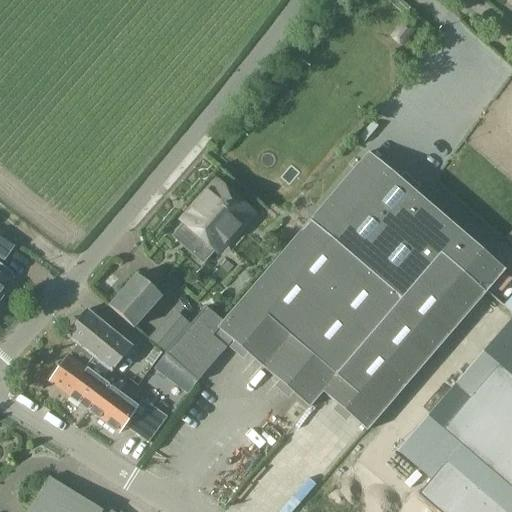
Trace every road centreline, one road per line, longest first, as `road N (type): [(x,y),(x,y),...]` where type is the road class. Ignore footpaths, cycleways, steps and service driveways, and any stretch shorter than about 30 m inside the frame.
road 1 (residential): [(0,362),(296,0)]
road 2 (residential): [(129,480),(0,398)]
